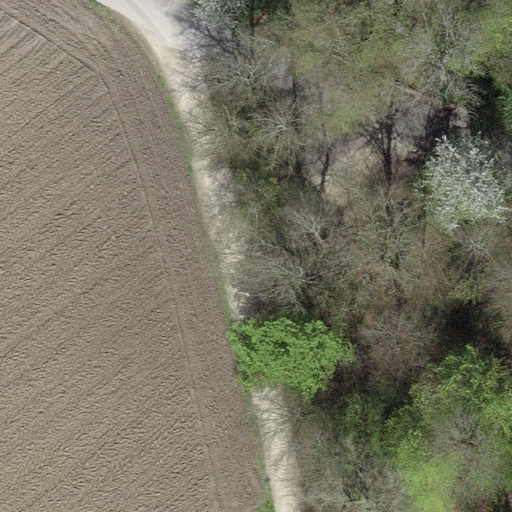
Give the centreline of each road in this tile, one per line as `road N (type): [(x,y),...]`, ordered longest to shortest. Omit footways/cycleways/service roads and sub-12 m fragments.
road 1 (unclassified): [(292,511),(161,17)]
road 2 (track): [(161,17),(511,165)]
